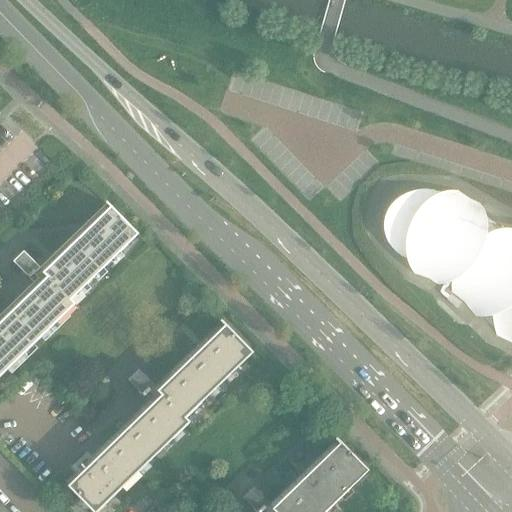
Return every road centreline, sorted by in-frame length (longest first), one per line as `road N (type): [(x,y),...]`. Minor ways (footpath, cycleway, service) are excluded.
road 1 (secondary): [(0,4),(481,511)]
road 2 (secondary): [(511,465),(259,215),(23,0)]
road 3 (unclassified): [(511,174),(385,133),(353,142)]
